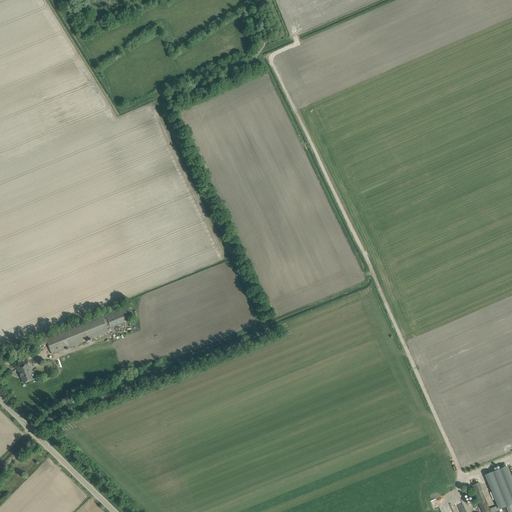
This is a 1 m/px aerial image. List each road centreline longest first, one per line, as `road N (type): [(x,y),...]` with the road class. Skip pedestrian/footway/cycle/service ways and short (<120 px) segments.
road 1 (track): [(267,328),(377,284),(266,55),(257,55)]
road 2 (unclassified): [(114,511),(0,399)]
